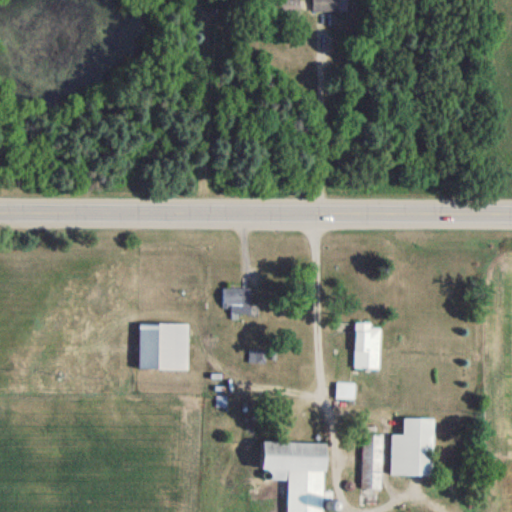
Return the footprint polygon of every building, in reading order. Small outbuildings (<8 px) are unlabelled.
[(300,0),(269,0),(270,17),(300,17),(300,0)] [(340,0),(313,0),(314,13),(340,13),(340,0)] [(224,310),(232,310),(232,317),(252,317),(252,290),(224,290),(224,310)] [(381,328),(372,328),(372,323),(356,323),(356,369),(381,369),(381,328)] [(190,325),(140,325),(140,370),(190,370),(190,325)] [(355,399),(355,385),(339,385),(339,399),(355,399)] [(435,419),(405,419),(405,435),(393,435),(392,476),(434,476),(435,419)] [(363,435),(363,491),(383,491),(383,435),(363,435)] [(324,511),(326,444),(264,443),(263,479),(288,480),(287,511),(324,511)]
